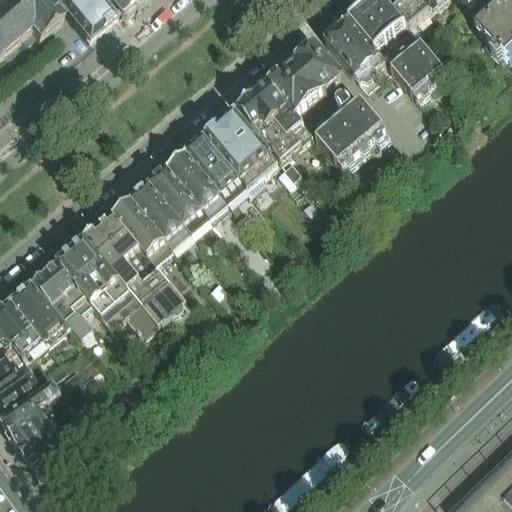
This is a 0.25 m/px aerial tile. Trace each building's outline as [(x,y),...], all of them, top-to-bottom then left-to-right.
[(0,65),(22,46),(26,51),(34,44),(38,49),(62,28),(38,0),(8,0),(0,7),(0,65)] [(117,26),(95,0),(69,0),(58,11),(89,49),(99,40),(99,41),(117,26)] [(99,0),(120,24),(120,23),(144,4),(140,0),(99,0)] [(431,23),(412,0),(383,0),(380,3),(406,33),(410,40),(431,23)] [(412,0),(431,23),(451,6),(446,0),(412,0)] [(456,0),(470,14),(486,0),(456,0)] [(511,0),(486,0),(498,14),(493,19),(494,20),(476,36),(493,56),(499,51),(509,65),(511,62),(511,0)] [(380,2),(349,27),(350,29),(375,59),(406,33),(380,3),(380,2)] [(326,48),(325,49),(342,69),(360,91),(363,89),(368,89),(372,86),(372,81),(374,79),(376,82),(387,73),(375,59),(350,29),(340,37),(339,37),(326,48)] [(402,70),(392,78),(420,112),(431,104),(432,105),(434,106),(438,105),(441,102),(441,99),(440,96),(451,88),(422,53),(412,61),(410,60),(408,60),(405,60),(403,61),(401,63),(400,65),(401,68),(402,70)] [(271,95),(270,95),(310,142),(338,116),(339,115),(337,113),(328,102),(343,89),(316,56),(316,57),(316,56),(298,72),(284,84),(283,84),(270,94),(271,95)] [(312,145),(310,142),(270,95),(256,107),(240,120),(240,121),(282,171),(302,154),(312,148),(312,145)] [(339,115),(338,116),(342,122),(323,138),(327,142),(317,150),(349,188),(351,187),(352,184),(352,182),(351,179),(371,163),(373,164),(376,165),(378,164),(381,162),(381,159),(381,156),(390,147),(362,112),(355,118),(346,107),(343,106),(340,107),(338,108),(337,111),(337,113),(339,115)] [(207,148),(207,149),(247,199),(252,205),(267,193),(263,188),(278,175),(271,167),(272,166),(237,123),(220,138),(219,137),(207,148)] [(207,149),(188,165),(229,215),(232,218),(238,212),(236,209),(247,199),(207,149)] [(188,165),(170,180),(211,230),(229,215),(188,165)] [(292,171),(285,177),(294,188),(302,182),(292,171)] [(285,177),(278,183),(291,198),(298,193),(294,188),(285,177)] [(151,196),(193,245),(211,230),(170,180),(151,196)] [(133,211),(174,262),(193,245),(151,196),(133,211)] [(174,262),(133,211),(114,226),(139,257),(156,277),(174,262)] [(238,212),(232,218),(239,227),(246,221),(238,212)] [(139,257),(114,226),(95,242),(87,250),(129,302),(160,339),(172,328),(174,330),(179,330),(185,325),(185,320),(184,318),(187,315),(161,283),(146,297),(123,270),(139,257)] [(129,302),(87,250),(59,273),(88,308),(114,339),(127,328),(145,350),(160,339),(129,302)] [(59,273),(34,293),(71,339),(82,352),(95,342),(83,328),(80,327),(74,320),(88,308),(59,273)] [(511,299),(501,288),(427,356),(442,371),(511,306),(511,299)] [(34,293),(12,311),(50,356),(71,339),(34,293)] [(12,311),(0,321),(0,339),(13,355),(24,369),(28,373),(50,356),(12,311)] [(0,363),(6,360),(13,355),(0,339),(0,363)] [(0,393),(21,380),(6,360),(0,363),(0,393)] [(94,366),(76,379),(84,390),(102,377),(94,366)] [(68,367),(49,380),(55,389),(74,376),(68,367)] [(417,370),(361,421),(373,435),(430,383),(417,370)] [(27,375),(21,380),(0,393),(0,428),(43,398),(27,375)] [(2,431),(15,450),(50,426),(44,418),(61,406),(67,414),(89,398),(75,379),(55,394),(2,431)] [(130,396),(123,401),(135,416),(142,410),(130,396)] [(123,405),(98,422),(108,437),(133,420),(123,405)] [(29,470),(81,433),(80,432),(62,443),(50,426),(15,450),(16,451),(29,470)] [(39,485),(44,486),(47,486),(77,464),(79,468),(95,455),(87,444),(88,443),(81,433),(29,470),(39,484),(39,485)] [(344,439),(264,511),(290,511),(356,452),(344,439)] [(511,511),(511,470),(468,511),(511,511)]
